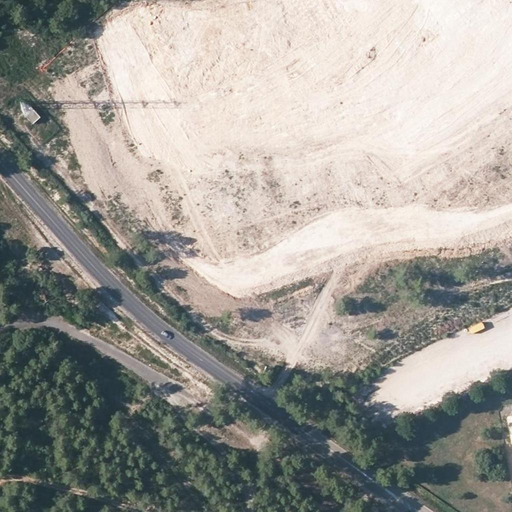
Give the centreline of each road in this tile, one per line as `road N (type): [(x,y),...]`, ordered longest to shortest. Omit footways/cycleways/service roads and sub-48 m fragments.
road 1 (tertiary): [(416,511),(162,332),(0,161)]
road 2 (track): [(250,511),(259,461),(254,443),(188,394)]
road 3 (track): [(136,511),(33,480),(0,479)]
